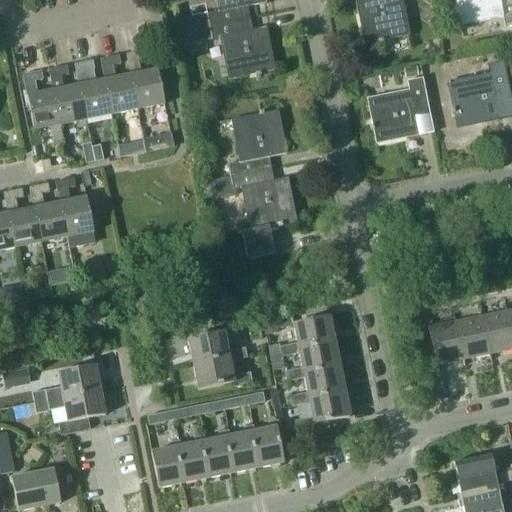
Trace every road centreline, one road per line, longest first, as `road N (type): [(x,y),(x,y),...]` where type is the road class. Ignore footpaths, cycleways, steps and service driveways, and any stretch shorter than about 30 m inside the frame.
road 1 (residential): [(393,437),(350,212)]
road 2 (residential): [(350,212),(307,0)]
road 3 (residential): [(253,511),(320,497),(380,465),(393,437)]
road 4 (residential): [(350,212),(511,180)]
road 5 (residential): [(0,14),(29,35),(130,17)]
road 6 (residential): [(393,437),(511,413)]
